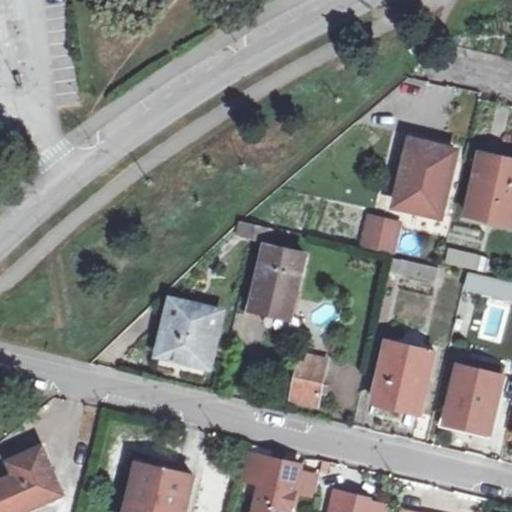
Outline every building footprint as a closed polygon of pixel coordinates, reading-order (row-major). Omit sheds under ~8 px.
[(413,142),(398,203),(442,213),(457,151),(413,142)] [(466,219),(511,230),(511,224),(511,169),(479,161),(466,219)] [(363,217),(356,246),(385,253),(392,223),(363,217)] [(248,226),(238,234),(237,240),(248,242),(251,227),(248,226)] [(251,227),(248,242),(261,244),(265,230),(251,227)] [(480,247),(482,233),(452,229),(450,244),(480,247)] [(249,303),(284,312),(298,254),(264,245),(249,303)] [(446,262),(477,269),(481,254),(450,245),(446,262)] [(400,276),(436,284),(439,270),(403,262),(400,276)] [(468,285),(485,289),(487,281),(470,276),(468,285)] [(511,293),(511,286),(487,281),(485,289),(511,295),(511,293)] [(159,356),(206,366),(219,310),(173,299),(159,356)] [(395,398),(423,404),(435,351),(387,339),(373,400),(392,405),(395,398)] [(290,397),(319,404),(329,360),(301,352),(290,397)] [(490,430),(503,375),(460,366),(446,420),(490,430)] [(421,412),(423,404),(395,398),(392,405),(421,412)] [(0,511),(14,511),(63,495),(46,446),(13,457),(16,471),(0,476),(0,511)] [(247,454),(241,479),(260,484),(253,511),(289,511),(301,467),(247,454)] [(128,511),(189,511),(199,478),(140,465),(128,511)] [(385,511),(387,506),(368,502),(369,499),(335,491),(329,511),(385,511)]
